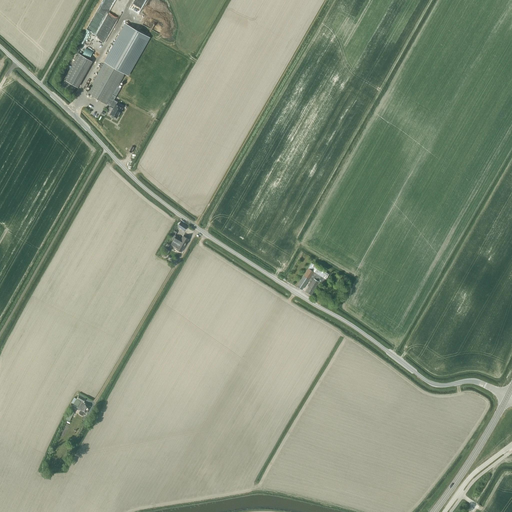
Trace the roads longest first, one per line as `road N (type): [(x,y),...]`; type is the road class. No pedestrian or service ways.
road 1 (unclassified): [(0,46),(132,177),(198,229),(430,383),(478,381),(507,396)]
road 2 (primary): [(433,511),(507,396)]
